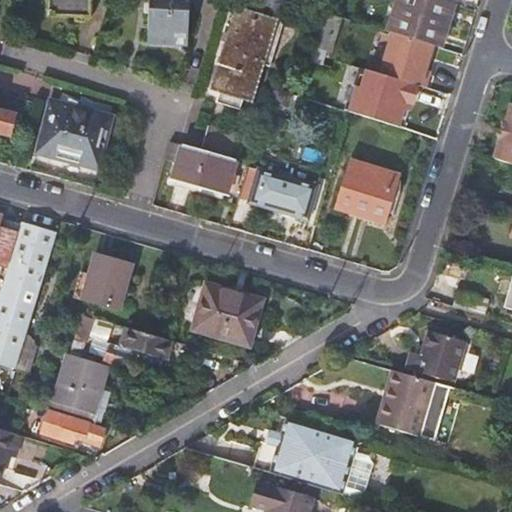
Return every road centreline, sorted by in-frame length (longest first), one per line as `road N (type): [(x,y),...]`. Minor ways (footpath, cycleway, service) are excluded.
road 1 (residential): [(384,292),(367,313),(23,511)]
road 2 (residential): [(384,292),(412,280),(480,55)]
road 3 (residential): [(139,225),(384,292)]
road 4 (residential): [(139,225),(168,131),(30,82)]
road 5 (residential): [(0,187),(139,225)]
